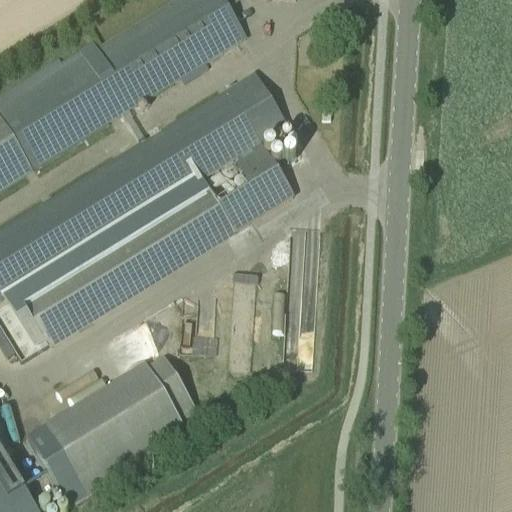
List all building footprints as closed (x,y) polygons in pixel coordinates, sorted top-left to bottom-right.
[(0,192),(30,174),(228,53),(245,42),(218,0),(181,0),(0,111),(0,192)] [(236,90),(0,234),(0,330),(22,367),(47,351),(275,211),(292,200),(259,147),(286,131),(253,79),(236,90)] [(311,371),(316,231),(290,230),(286,370),(311,371)] [(186,438),(179,426),(196,415),(164,363),(147,373),(144,370),(42,433),(84,501),(186,438)] [(0,511),(34,511),(0,455),(0,511)]
